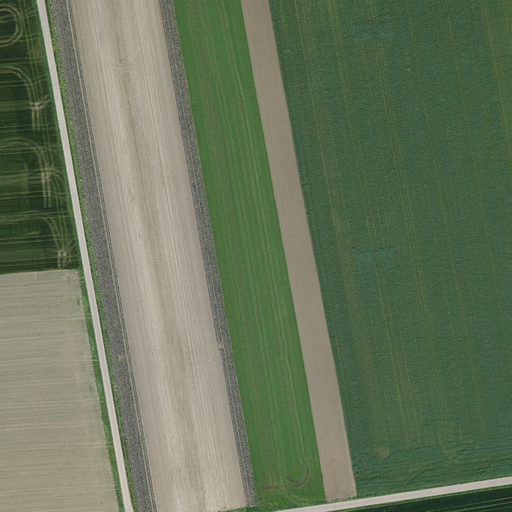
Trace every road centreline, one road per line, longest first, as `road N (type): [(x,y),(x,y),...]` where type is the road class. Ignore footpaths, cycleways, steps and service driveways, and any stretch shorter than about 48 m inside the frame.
road 1 (track): [(41,0),(130,511)]
road 2 (track): [(302,511),(511,483)]
